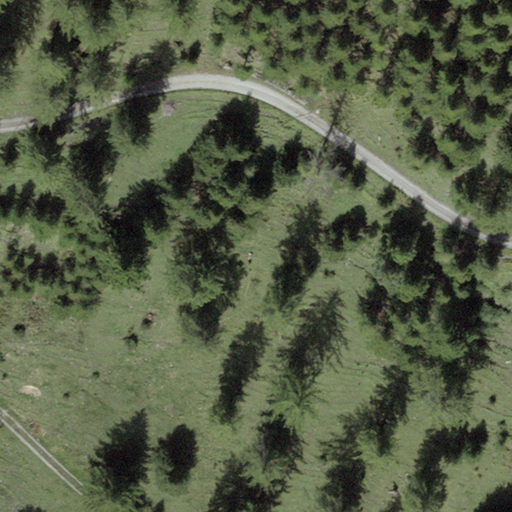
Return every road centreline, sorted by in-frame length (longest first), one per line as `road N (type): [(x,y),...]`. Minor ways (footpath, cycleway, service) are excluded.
road 1 (track): [(0,123),(17,126),(187,80),(240,84),(285,103),(493,238),(511,242)]
road 2 (track): [(104,511),(0,423)]
